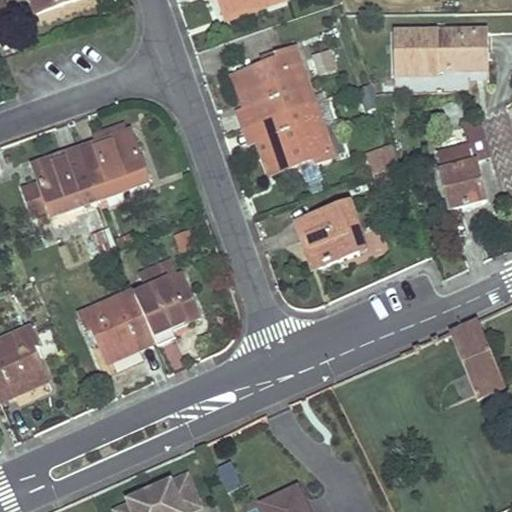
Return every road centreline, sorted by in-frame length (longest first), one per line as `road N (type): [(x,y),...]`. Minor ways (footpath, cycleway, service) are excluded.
road 1 (residential): [(288,375),(176,62)]
road 2 (tertiary): [(10,511),(221,418),(288,375)]
road 3 (tertiary): [(288,375),(207,389),(0,473)]
road 4 (tertiary): [(288,375),(511,281)]
road 5 (residential): [(0,125),(176,62)]
